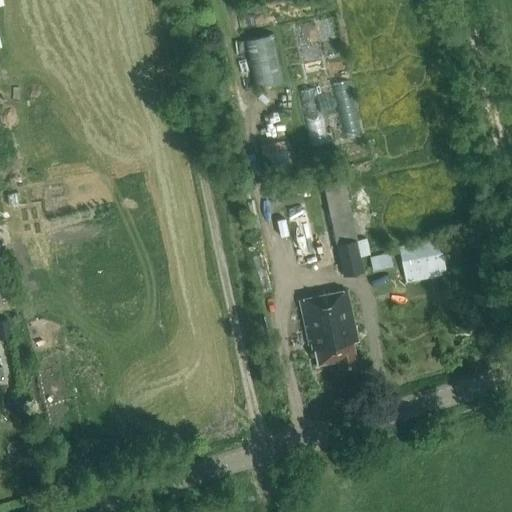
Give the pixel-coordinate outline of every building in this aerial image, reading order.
[(246,37),(255,85),(282,80),(274,32),(246,37)] [(344,136),(364,132),(353,77),(333,82),(344,136)] [(309,135),(326,134),(321,86),(304,88),(309,135)] [(323,187),(343,276),(363,272),(360,257),(369,255),(366,238),(357,240),(344,183),(323,187)] [(399,246),(407,282),(446,273),(438,238),(399,246)] [(392,265),(389,253),(369,257),(372,269),(392,265)] [(339,368),(357,365),(352,342),(357,341),(347,292),(301,302),(310,344),(311,344),(313,350),(315,350),(318,365),(338,361),(339,368)] [(0,339),(11,337),(7,319),(0,320),(0,339)]
